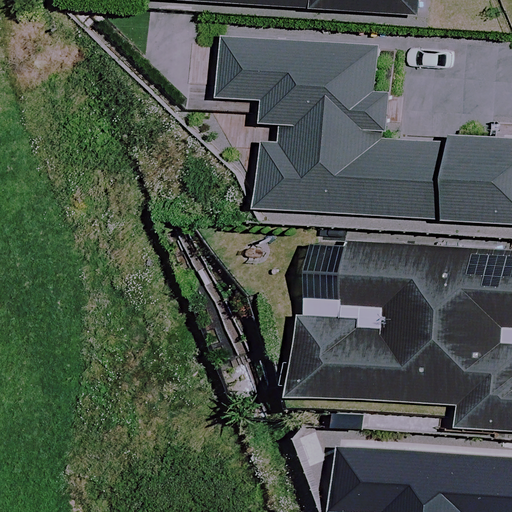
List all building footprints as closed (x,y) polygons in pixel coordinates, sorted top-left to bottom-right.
[(0,72),(28,55),(0,12),(0,72)] [(288,117),(287,131),(397,137),(400,88),(383,87),(386,44),(232,35),(229,92),(277,95),(276,116),(288,117)] [(272,138),(268,202),(511,216),(511,132),(465,130),(465,141),(397,137),(287,131),(287,139),(272,138)] [(511,246),(322,236),(318,299),(394,303),(392,325),(392,331),(511,337),(511,246)] [(511,337),(392,331),(392,325),(369,324),(369,316),(311,312),(307,387),(475,397),(474,419),(511,421),(511,337)] [(511,511),(511,455),(350,445),(346,504),(394,507),(393,511),(511,511)]
